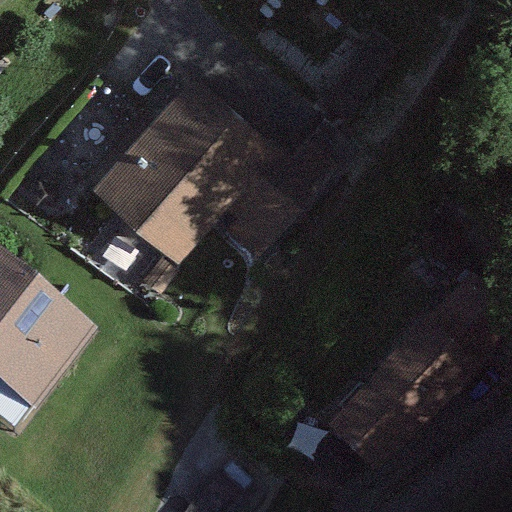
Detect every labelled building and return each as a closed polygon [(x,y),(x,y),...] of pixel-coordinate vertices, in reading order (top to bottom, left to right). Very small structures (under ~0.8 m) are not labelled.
[(197,51),(88,173),(180,254),(231,197),(282,243),(340,178),(197,51)] [(0,254),(0,380),(38,408),(98,326),(0,254)] [(511,305),(476,268),(431,312),(476,358),(511,324),(511,305)] [(431,312),(328,416),(378,465),(481,360),(476,358),(431,312)] [(213,464),(186,511),(243,511),(256,488),(213,464)]
